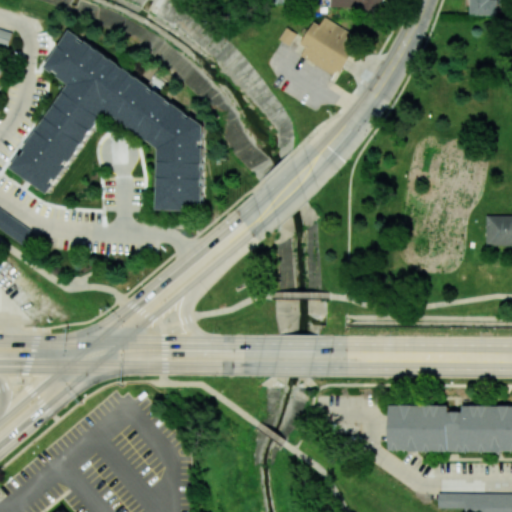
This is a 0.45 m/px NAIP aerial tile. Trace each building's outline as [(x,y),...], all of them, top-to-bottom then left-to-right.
[(330,0),(331,8),(380,9),(379,0),(330,0)] [(469,0),(469,15),(496,15),(497,0),(492,0),(469,0)] [(337,69),(334,76),(303,58),(307,52),(301,48),(317,22),(323,25),(327,18),(357,36),(353,43),(359,47),(351,61),(344,73),(337,69)] [(0,27),(14,32),(9,48),(0,45),(0,27)] [(280,38),(287,27),(298,33),(291,45),(280,38)] [(13,169),(50,193),(66,167),(67,161),(73,161),(105,111),(159,146),(157,210),(186,210),(186,205),(203,205),(205,141),(207,139),(207,124),(177,105),(169,105),(169,98),(159,92),(152,92),(152,83),(70,31),(46,68),(68,82),(13,169)] [(488,214),(511,214),(511,245),(488,245),(488,214)] [(449,405),(391,405),(390,450),(511,451),(511,405),(463,405),(463,412),(449,412),(449,405)] [(466,508),(465,511),(511,511),(511,493),(439,493),(438,508),(466,508)]
